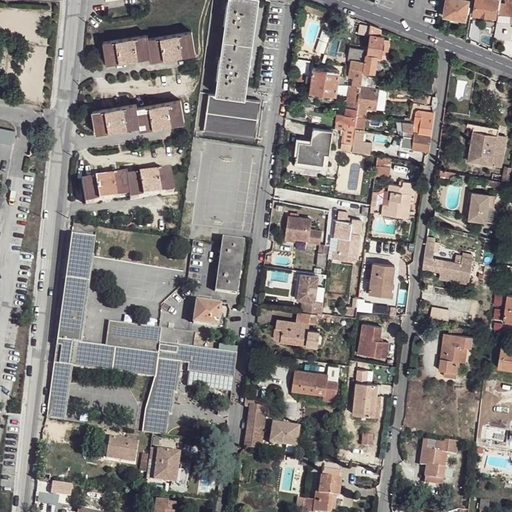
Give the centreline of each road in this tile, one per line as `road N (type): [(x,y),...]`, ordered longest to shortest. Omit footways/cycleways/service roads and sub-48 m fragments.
road 1 (unclassified): [(77,0),(21,511)]
road 2 (residential): [(384,511),(455,46)]
road 3 (residential): [(231,439),(293,0)]
road 4 (tertiary): [(334,0),(455,46)]
